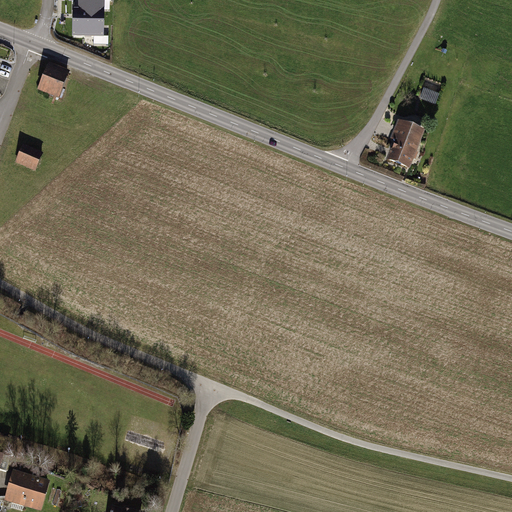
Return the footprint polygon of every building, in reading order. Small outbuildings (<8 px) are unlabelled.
[(75,37),(102,37),(103,1),(112,1),(111,0),(81,0),(81,12),(75,11),(75,37)] [(62,100),(69,81),(46,72),(38,91),(62,100)] [(386,163),(409,173),(413,162),(416,163),(420,154),(417,153),(424,134),(397,123),(390,142),(394,144),(386,163)] [(42,156),(23,148),(16,165),(35,173),(42,156)] [(9,453),(1,450),(0,452),(0,477),(2,471),(8,473),(12,462),(6,460),(9,453)] [(44,511),(54,482),(17,471),(8,503),(38,511),(44,511)]
